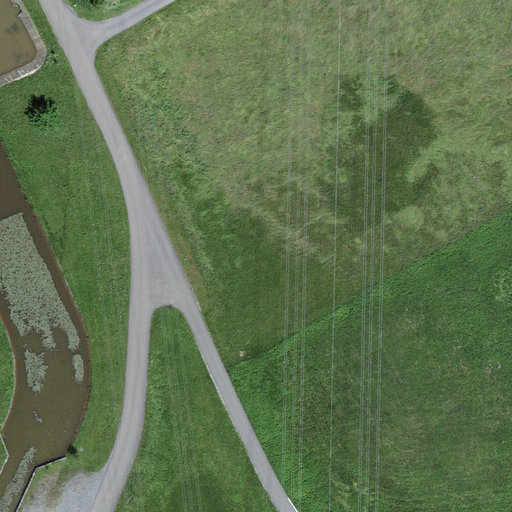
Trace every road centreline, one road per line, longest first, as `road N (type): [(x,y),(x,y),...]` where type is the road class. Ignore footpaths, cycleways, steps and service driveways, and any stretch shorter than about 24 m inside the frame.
road 1 (track): [(53,0),(288,511)]
road 2 (track): [(105,511),(137,404),(146,204)]
